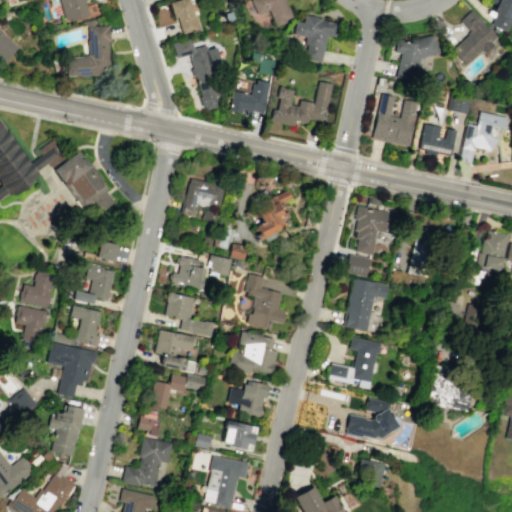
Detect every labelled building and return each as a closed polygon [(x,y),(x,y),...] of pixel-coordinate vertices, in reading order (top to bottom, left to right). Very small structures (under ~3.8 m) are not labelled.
[(82,0),(87,14),(65,20),(59,0),(82,0)] [(167,2),(173,0),(194,0),(199,15),(194,16),(198,28),(180,34),(175,16),(172,17),(167,2)] [(273,25),(290,19),(283,0),(249,0),(255,15),(267,10),(273,25)] [(490,10),(493,4),(490,2),(491,0),(511,0),(511,10),(508,18),(511,19),(504,32),(490,25),(496,13),(490,10)] [(450,50),(470,32),(459,20),(470,10),(494,37),(489,41),(492,45),(482,54),(479,50),(463,65),(450,50)] [(291,34),(305,37),(301,59),(320,62),(324,35),(332,37),(335,21),(302,15),(301,22),(294,20),(291,34)] [(87,55),(86,25),(108,24),(109,42),(106,42),(108,67),(103,73),(67,75),(66,56),(87,55)] [(0,57),(0,31),(16,46),(3,60),(0,57)] [(419,58),(416,69),(413,68),(410,80),(394,77),(399,53),(393,52),(396,39),(406,41),(432,35),(433,42),(435,41),(438,53),(419,58)] [(175,57),(171,42),(189,37),(192,48),(204,45),(205,49),(214,46),(227,91),(213,95),(215,103),(214,103),(215,106),(204,110),(202,106),(200,106),(197,97),(200,96),(194,74),(191,75),(190,69),(191,68),(188,57),(190,56),(189,52),(175,57)] [(264,59),(272,61),(269,76),(256,74),(258,63),(249,62),(250,53),(265,55),(264,59)] [(226,110),(231,90),(248,94),(250,82),(253,83),(254,79),(267,81),(261,113),(250,111),(249,113),(240,111),(240,113),(226,110)] [(269,121),(271,109),(276,110),(278,98),(276,97),(278,87),(292,90),(289,104),(297,106),(298,100),(312,103),(317,80),(330,83),(325,110),(323,109),(320,122),(307,120),(306,124),(293,121),(292,126),(269,121)] [(444,110),(448,92),(468,96),(465,114),(444,110)] [(415,102),(402,99),(398,118),(387,115),(391,97),(379,94),(369,138),(405,146),(415,102)] [(488,136),(495,140),(488,151),(472,147),(469,160),(458,158),(465,124),(474,126),(477,112),(505,118),(502,128),(490,125),(488,136)] [(0,184),(1,186),(0,186),(0,198),(7,194),(8,196),(27,189),(38,174),(36,171),(46,163),(50,168),(64,157),(51,139),(37,150),(41,155),(30,163),(0,123),(0,184)] [(417,149),(423,124),(439,127),(436,137),(443,139),(445,129),(454,131),(448,157),(417,149)] [(53,171),(81,210),(93,201),(101,212),(114,203),(105,192),(107,191),(101,182),(103,181),(92,166),(91,167),(83,157),(80,160),(76,154),(53,171)] [(188,177),(182,200),(181,200),(178,212),(213,221),(222,185),(188,177)] [(284,189),(289,198),(279,203),(287,217),(278,222),(282,228),(274,232),(276,237),(265,243),(262,238),(255,242),(251,235),(257,232),(254,226),(261,222),(252,207),(284,189)] [(367,203),(368,196),(377,197),(375,205),(367,203)] [(371,239),(373,239),(369,255),(353,252),(356,238),(354,238),(355,230),(352,230),(354,219),(351,219),(354,205),(388,212),(391,210),(402,212),(398,235),(373,230),(371,239)] [(473,266),(478,267),(478,270),(496,273),(504,235),(483,231),(478,254),(476,253),(473,266)] [(404,272),(412,241),(432,246),(424,277),(404,272)] [(96,259),(99,242),(117,246),(113,262),(96,259)] [(511,242),(507,242),(503,259),(511,261),(509,275),(511,275),(511,242)] [(229,257),(232,243),(245,246),(242,260),(229,257)] [(342,271),(346,253),(366,257),(362,276),(342,271)] [(207,270),(210,260),(207,260),(208,254),(229,259),(226,274),(207,270)] [(200,288),(203,268),(197,267),(198,259),(177,256),(175,272),(170,271),(168,282),(200,288)] [(108,282),(104,299),(92,297),(93,294),(86,293),(89,279),(82,278),(85,264),(111,269),(108,282)] [(17,300),(45,307),(47,297),(46,297),(51,275),(34,271),(30,286),(21,283),(17,300)] [(279,292),(259,288),(261,276),(246,273),(242,293),(251,295),(245,324),(266,328),(267,320),(280,323),(283,309),(276,308),(279,292)] [(351,277),(385,285),(382,297),(371,294),(367,311),(373,312),(372,315),(379,317),(376,333),(364,331),(364,332),(340,327),(351,277)] [(71,299),(73,290),(86,293),(93,294),(92,297),(91,303),(71,299)] [(165,290),(192,296),(187,318),(202,321),(202,320),(211,322),(208,336),(176,328),(178,319),(161,315),(164,300),(162,300),(165,290)] [(462,326),(479,327),(480,305),(464,304),(462,326)] [(12,322),(22,324),(19,336),(36,340),(43,311),(16,305),(12,322)] [(51,339),(75,345),(76,342),(95,346),(97,335),(93,335),(94,331),(92,330),(94,323),(96,324),(98,311),(70,305),(67,315),(78,318),(74,336),(52,332),(51,339)] [(156,329),(151,351),(161,354),(159,365),(194,373),(196,362),(173,357),(175,347),(189,350),(192,337),(156,329)] [(270,373),(274,350),(269,349),(271,337),(238,331),(236,343),(242,344),(241,353),(229,351),(226,368),(247,371),(248,369),(270,373)] [(328,362),(350,367),(354,350),(347,348),(349,336),(378,342),(376,353),(374,352),(366,389),(355,387),(357,379),(351,378),(350,384),(324,378),(328,362)] [(43,361),(60,365),(54,394),(70,397),(72,384),(78,385),(80,379),(84,380),(88,361),(90,362),(93,350),(48,341),(43,361)] [(501,438),(511,440),(511,355),(509,355),(497,414),(506,416),(501,438)] [(450,387),(452,370),(430,367),(425,404),(465,410),(467,389),(450,387)] [(146,380),(139,429),(145,430),(145,435),(154,436),(157,419),(152,418),(154,407),(164,408),(167,389),(181,391),(181,387),(200,389),(202,377),(168,373),(166,383),(146,380)] [(228,386),(224,402),(237,405),(235,411),(258,416),(265,384),(243,379),(241,389),(228,386)] [(8,400),(22,389),(36,407),(21,418),(8,400)] [(345,412),(363,417),(363,418),(368,419),(370,418),(370,414),(373,412),(361,410),(365,396),(387,402),(386,409),(397,426),(377,440),(374,436),(371,438),(359,435),(358,437),(343,433),(344,428),(342,428),(345,412)] [(48,451),(69,456),(80,409),(65,405),(64,412),(59,411),(59,414),(49,412),(46,426),(53,428),(48,451)] [(220,443),(249,448),(253,426),(224,420),(220,443)] [(140,436),(169,443),(164,462),(157,461),(152,486),(138,483),(137,485),(119,481),(122,465),(135,468),(138,456),(135,456),(140,436)] [(0,453),(8,464),(20,455),(31,470),(0,494),(0,453)] [(246,462),(211,455),(201,501),(228,507),(235,476),(243,477),(246,462)] [(362,483),(376,487),(381,463),(357,457),(353,473),(364,476),(362,483)] [(17,511),(6,504),(19,486),(32,495),(38,487),(40,489),(54,470),(72,483),(57,504),(55,502),(47,511),(17,511)] [(119,487),(152,495),(149,508),(142,506),(140,511),(118,511),(121,502),(116,501),(119,487)] [(339,511),(332,495),(318,501),(312,487),(292,495),(299,511),(339,511)]
